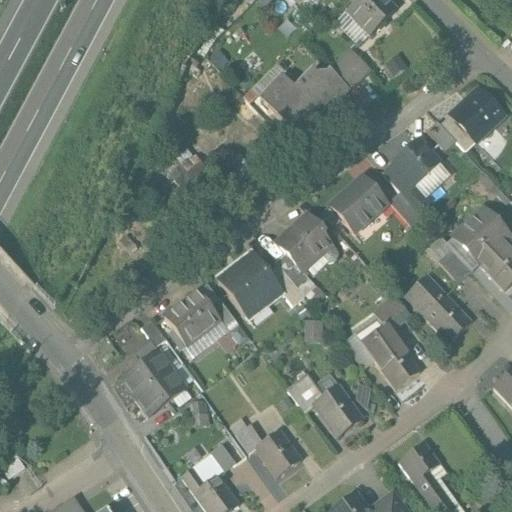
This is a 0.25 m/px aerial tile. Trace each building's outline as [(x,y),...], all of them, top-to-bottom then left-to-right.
[(380,0),(364,0),(346,19),(370,43),(397,16),(380,0)] [(352,53),(343,62),(354,74),(363,64),(352,53)] [(358,79),(342,64),(335,70),(351,86),(358,79)] [(312,79),(290,102),(276,88),(260,105),(290,135),(294,136),(299,136),(303,134),(306,130),(308,126),(307,121),(311,118),(313,120),(315,121),(318,121),(320,121),(322,119),(324,117),(324,115),(324,113),(334,105),(338,108),(339,107),(320,88),(321,87),(312,79)] [(348,98),(329,79),(321,87),(320,88),(339,107),(348,98)] [(479,94),(451,121),(476,147),(504,120),(479,94)] [(476,147),(451,121),(440,131),(456,147),(465,157),(476,147)] [(440,131),(437,127),(427,137),(446,157),(456,147),(440,131)] [(438,171),(415,145),(390,169),(391,170),(413,194),(414,193),(438,171)] [(413,194),(391,170),(381,179),(400,199),(418,219),(428,209),(414,193),(413,194)] [(362,185),(330,213),(354,241),(385,212),(362,185)] [(418,219),(400,199),(389,208),(410,231),(421,222),(418,219)] [(511,244),(484,216),(455,242),(478,267),(505,296),(511,289),(511,244)] [(307,223),(295,235),(293,232),(275,249),(286,261),(299,275),(300,274),(317,258),(320,262),(331,252),(321,241),(323,240),(307,223)] [(478,267),(455,242),(447,250),(470,275),(478,267)] [(447,250),(442,245),(428,258),(437,268),(439,266),(459,289),(472,277),(470,275),(447,250)] [(331,252),(320,262),(326,268),(335,267),(337,258),(331,252)] [(265,280),(249,258),(235,269),(238,273),(219,287),(245,322),(278,297),(265,280)] [(299,275),(286,261),(275,269),(277,270),(303,303),(316,293),(300,274),(299,275)] [(303,303),(277,270),(265,280),(278,297),(291,313),(303,303)] [(471,327),(430,284),(409,304),(449,347),(471,327)] [(197,298),(164,323),(187,353),(220,328),(208,312),(197,298)] [(384,325),(402,313),(391,300),(373,315),(384,325)] [(235,326),(218,304),(208,312),(220,328),(224,334),(235,326)] [(164,347),(150,327),(140,334),(154,354),(164,347)] [(360,344),(376,366),(400,348),(384,327),(360,344)] [(106,348),(93,358),(102,370),(115,361),(106,348)] [(400,348),(376,366),(382,374),(406,356),(400,348)] [(406,356),(382,374),(396,394),(420,377),(406,356)] [(157,358),(120,386),(134,404),(171,377),(157,358)] [(305,379),(302,375),(296,380),(299,384),(286,393),(306,419),(317,411),(315,408),(326,401),(307,377),(305,379)] [(511,375),(495,392),(511,410),(511,375)] [(171,377),(134,404),(148,423),(185,395),(171,377)] [(326,401),(315,408),(317,411),(336,439),(360,422),(339,392),(326,401)] [(281,436),(256,453),(262,461),(286,444),(281,436)] [(286,444),(262,461),(277,482),(301,465),(286,444)] [(37,452),(18,465),(6,447),(0,450),(0,471),(3,475),(11,469),(24,489),(51,471),(37,452)] [(425,449),(399,467),(414,487),(429,477),(439,469),(425,449)] [(429,477),(414,487),(426,505),(441,494),(429,477)] [(218,481),(195,498),(201,506),(224,489),(218,481)] [(224,489),(201,506),(205,511),(235,511),(239,510),(224,489)] [(401,511),(392,499),(380,507),(383,511),(401,511)] [(366,511),(358,500),(354,503),(353,502),(338,511),(383,511),(381,511),(366,511)]
